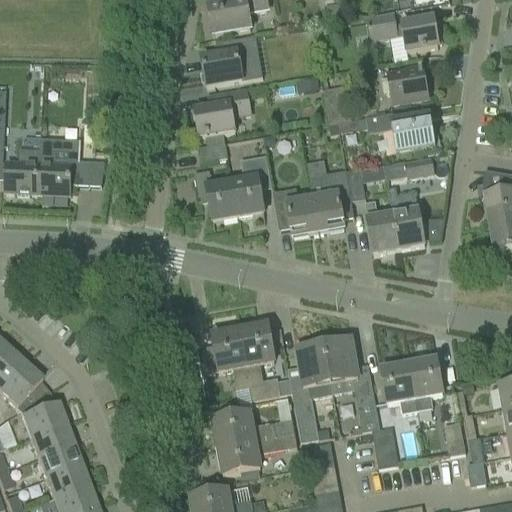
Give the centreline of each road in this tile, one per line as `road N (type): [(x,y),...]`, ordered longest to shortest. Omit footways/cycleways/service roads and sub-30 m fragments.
road 1 (residential): [(438,314),(485,0)]
road 2 (residential): [(147,258),(438,314)]
road 3 (residential): [(147,258),(186,0)]
road 4 (track): [(108,253),(142,0)]
road 5 (residential): [(129,511),(62,368),(0,314)]
road 6 (residential): [(0,250),(147,258)]
